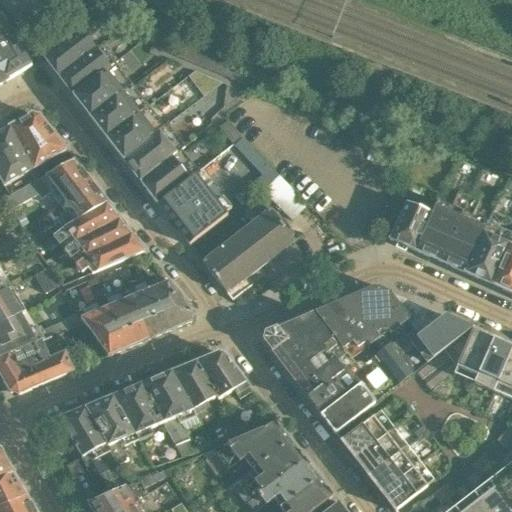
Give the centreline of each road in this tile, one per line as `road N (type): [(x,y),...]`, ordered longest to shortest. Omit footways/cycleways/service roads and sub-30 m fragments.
road 1 (residential): [(221,326),(57,108),(39,97),(0,108)]
road 2 (residential): [(221,326),(379,270),(511,321)]
road 3 (residential): [(0,419),(221,326)]
road 4 (residential): [(367,511),(221,326)]
